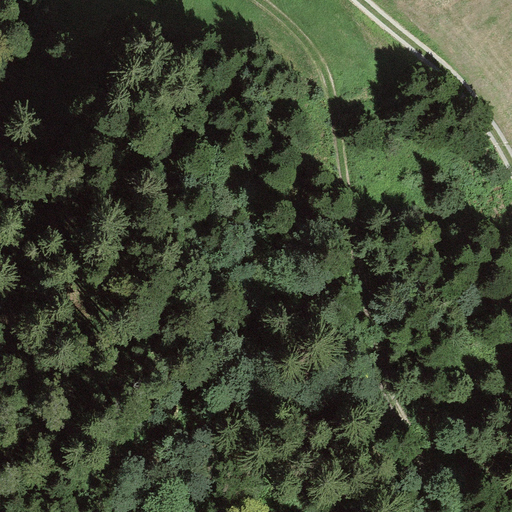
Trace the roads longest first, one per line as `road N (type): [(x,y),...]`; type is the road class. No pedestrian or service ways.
road 1 (track): [(256,0),(327,69),(366,309),(422,511)]
road 2 (track): [(511,165),(463,90),(363,0)]
